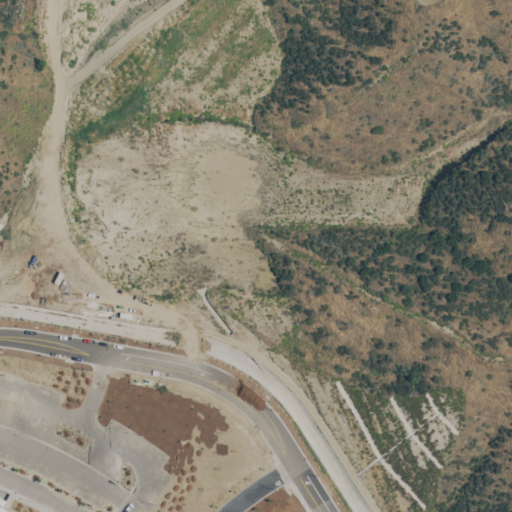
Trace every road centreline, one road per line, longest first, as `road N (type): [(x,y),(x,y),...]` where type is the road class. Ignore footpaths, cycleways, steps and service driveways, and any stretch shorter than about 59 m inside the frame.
road 1 (tertiary): [(0,337),(200,374),(237,392),(324,511)]
road 2 (residential): [(60,95),(172,0)]
